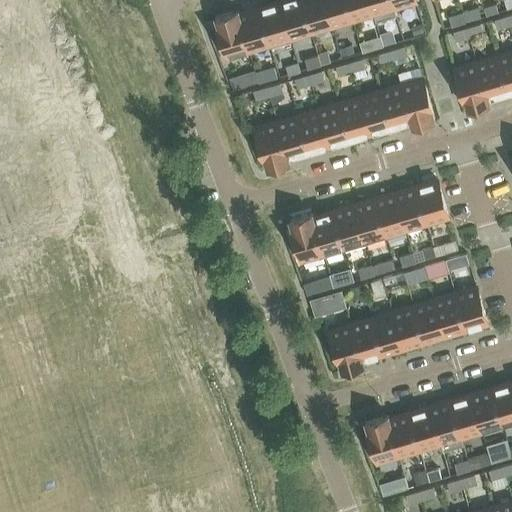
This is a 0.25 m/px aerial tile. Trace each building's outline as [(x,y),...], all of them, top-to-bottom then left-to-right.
[(280,0),(260,7),(271,44),(291,38),(280,0)] [(302,0),(281,0),(280,0),(291,38),(312,31),(302,0)] [(333,25),(325,0),(302,0),(312,31),(333,25)] [(354,19),(347,0),(325,0),(333,25),(354,19)] [(374,13),(370,0),(347,0),(354,19),(374,13)] [(397,14),(395,7),(392,0),(370,0),(374,13),(376,21),(397,14)] [(485,6),(487,15),(499,11),(496,3),(485,6)] [(239,9),(238,10),(250,50),(271,44),(260,7),(240,12),(239,9)] [(479,7),(463,11),(466,21),(482,16),(479,7)] [(224,45),(228,56),(250,50),(238,10),(216,16),(221,31),(217,32),(221,46),(224,45)] [(452,25),(466,21),(463,11),(450,15),(452,25)] [(496,18),(498,28),(511,24),(509,14),(496,18)] [(415,36),(424,33),(421,23),(412,26),(415,36)] [(484,32),(481,23),(467,27),(470,36),(484,32)] [(454,31),(457,40),(470,36),(467,27),(454,31)] [(384,45),(395,42),(392,32),(381,36),(384,45)] [(381,35),(360,41),(363,51),(384,45),(381,36),(381,35)] [(408,55),(405,45),(392,49),(394,59),(408,55)] [(342,58),(354,54),(351,46),(340,49),(342,58)] [(378,53),(381,63),(394,59),(392,49),(378,53)] [(318,52),(319,54),(322,64),(330,61),(326,50),(318,52)] [(511,91),(511,50),(498,55),(509,92),(511,91)] [(308,68),(322,64),(319,54),(305,58),(308,68)] [(509,92),(498,55),(478,61),(489,101),(491,101),(490,98),(509,92)] [(367,67),(364,57),(349,62),(352,71),(367,67)] [(456,67),(468,107),(489,101),(478,61),(456,67)] [(289,73),(301,70),(299,62),(287,66),(289,73)] [(337,65),(340,75),(352,71),(349,62),(337,65)] [(264,69),(267,80),(280,76),(277,65),(264,69)] [(325,79),(322,70),(307,74),(310,84),(325,79)] [(246,86),(260,82),(257,71),(243,75),(246,86)] [(296,78),(298,87),(310,84),(307,74),(296,78)] [(436,117),(424,77),(402,84),(414,123),(436,117)] [(284,92),(281,82),(264,87),(267,97),(284,92)] [(414,123),(402,84),(381,90),(392,127),(412,121),(412,124),(414,123)] [(254,90),(257,100),(267,97),(264,87),(254,90)] [(392,127),(381,90),(359,96),(370,133),(392,127)] [(370,133),(359,96),(338,102),(349,139),(370,133)] [(349,139),(338,102),(317,108),(328,146),(349,139)] [(328,146),(317,108),(296,115),(307,152),(328,146)] [(307,152),(296,115),(274,121),(286,161),(291,160),(290,157),(307,152)] [(263,152),(268,167),(286,161),(274,121),(256,126),(259,138),(256,139),(260,152),(263,152)] [(449,216),(438,179),(417,185),(428,222),(449,216)] [(396,191),(407,228),(428,222),(417,185),(396,191)] [(375,197),(386,235),(407,228),(396,191),(375,197)] [(354,203),(365,241),(386,235),(375,197),(354,203)] [(334,210),(345,247),(365,241),(354,203),(334,210)] [(312,213),(324,253),(345,247),(334,210),(314,215),(314,212),(312,213)] [(299,248),(302,260),(324,253),(312,213),(290,219),(295,235),(291,236),(295,249),(299,248)] [(443,243),(446,252),(458,248),(456,239),(443,243)] [(422,249),(425,259),(436,255),(433,245),(422,249)] [(400,256),(403,265),(417,261),(414,252),(400,256)] [(456,256),(446,259),(449,269),(459,266),(456,256)] [(381,272),(396,267),(393,258),(378,263),(381,272)] [(449,269),(446,259),(436,262),(440,275),(450,272),(449,269)] [(359,268),(362,277),(375,274),(372,264),(359,268)] [(342,269),(330,273),(330,274),(334,286),(346,282),(354,279),(351,266),(342,269)] [(421,276),(418,267),(405,271),(407,280),(421,276)] [(384,277),(387,287),(407,281),(407,280),(405,271),(384,277)] [(330,274),(321,277),(324,288),(334,286),(330,274)] [(371,282),(376,297),(387,293),(383,278),(371,282)] [(362,284),(351,287),(354,298),(365,295),(362,284)] [(489,322),(478,285),(456,292),(467,329),(489,322)] [(467,329),(456,292),(435,298),(446,335),(467,329)] [(320,296),(311,299),(316,315),(328,311),(324,295),(320,296)] [(112,297),(99,301),(103,313),(109,333),(143,322),(148,321),(143,301),(116,309),(112,297)] [(446,335),(435,298),(414,304),(425,341),(446,335)] [(425,341),(414,304),(394,310),(405,347),(425,341)] [(405,347),(394,310),(373,316),(384,353),(405,347)] [(366,362),(365,359),(384,353),(373,316),(352,322),(364,362),(366,362)] [(143,322),(109,333),(114,352),(149,342),(154,341),(149,321),(148,321),(143,322)] [(338,354),(342,369),(364,362),(352,322),(330,329),(334,341),(331,341),(334,355),(338,354)] [(29,335),(0,343),(0,361),(1,366),(35,356),(32,346),(29,335)] [(149,342),(114,352),(120,372),(155,362),(160,360),(155,340),(154,341),(149,342)] [(35,356),(1,366),(7,386),(41,376),(35,356)] [(155,362),(120,372),(126,391),(161,381),(166,380),(160,360),(155,362)] [(41,376),(7,386),(13,407),(47,397),(41,376)] [(161,381),(126,391),(132,412),(167,402),(161,381)] [(511,381),(492,387),(503,424),(511,421),(511,381)] [(472,393),(483,430),(503,424),(492,387),(472,393)] [(451,399),(462,436),(483,430),(472,393),(451,399)] [(47,397),(13,407),(19,428),(53,418),(47,397)] [(430,405),(441,442),(444,450),(464,444),(462,436),(451,399),(430,405)] [(167,402),(132,412),(138,433),(173,423),(167,402)] [(410,411),(421,449),(441,442),(430,405),(410,411)] [(388,415),(400,455),(421,449),(410,411),(390,417),(389,414),(388,415)] [(375,449),(378,461),(400,455),(388,415),(366,421),(371,436),(367,437),(371,450),(375,449)] [(19,428),(17,429),(21,442),(19,442),(21,449),(59,437),(53,418),(19,428)] [(173,423),(138,433),(144,454),(179,443),(173,423)] [(59,437),(21,449),(23,455),(25,455),(28,468),(65,457),(59,437)] [(179,443),(144,454),(150,474),(185,464),(179,443)] [(511,452),(510,447),(490,453),(492,462),(511,456),(511,452)] [(489,451),(469,458),(472,468),(492,462),(490,453),(489,451)] [(65,457),(28,468),(32,481),(30,481),(32,488),(70,477),(65,457)] [(455,463),(458,472),(472,468),(469,459),(455,463)] [(511,462),(503,465),(506,475),(511,472),(511,462)] [(185,464),(150,474),(156,494),(196,482),(191,463),(185,464)] [(503,465),(490,469),(492,479),(506,475),(503,465)] [(431,480),(442,477),(440,468),(428,471),(431,480)] [(418,484),(430,481),(427,470),(415,473),(418,484)] [(475,474),(462,477),(464,487),(478,483),(475,474)] [(395,478),(399,490),(409,487),(406,475),(395,478)] [(70,477),(32,488),(34,494),(36,494),(40,507),(42,506),(76,496),(70,477)] [(462,477),(448,481),(451,491),(464,487),(462,477)] [(196,482),(156,494),(161,511),(167,511),(202,502),(196,482)] [(434,486),(420,490),(423,499),(436,495),(434,486)] [(420,490),(407,494),(410,503),(423,499),(420,490)] [(80,511),(76,496),(42,506),(44,511),(80,511)] [(511,511),(511,500),(493,506),(494,511),(511,511)] [(205,511),(202,502),(167,511),(205,511)]
